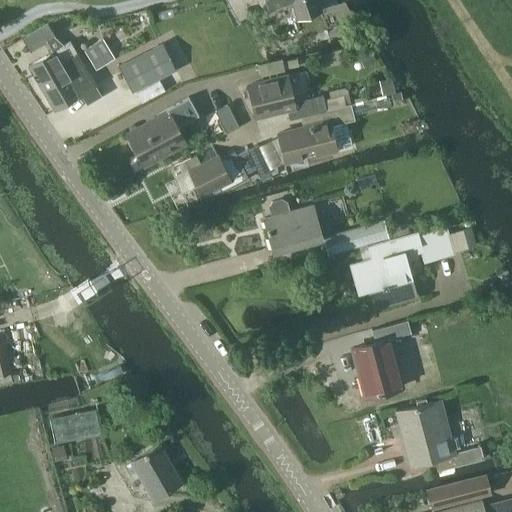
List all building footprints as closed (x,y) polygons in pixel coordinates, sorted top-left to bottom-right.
[(265,0),(269,10),(292,2),(298,19),(320,11),(316,0),(265,0)] [(29,67),(42,89),(84,64),(71,42),(65,45),(55,37),(48,24),(23,39),(31,52),(47,42),(54,52),(29,67)] [(115,57),(102,38),(83,50),(95,69),(115,57)] [(163,44),(119,66),(133,92),(176,70),(163,44)] [(370,49),(358,55),(364,67),(376,61),(370,49)] [(281,62),(257,68),(260,80),(298,71),(296,63),(282,66),(281,62)] [(96,86),(97,85),(84,64),(42,89),(55,110),(82,95),(87,104),(101,95),(96,86)] [(289,121),(300,118),(327,111),(327,110),(351,104),(348,90),(345,88),(329,91),(331,98),(324,100),(323,95),(294,102),(288,77),(248,86),(255,117),(287,110),(289,121)] [(392,78),(379,81),(383,94),(395,91),(392,78)] [(168,109),(171,113),(128,136),(143,164),(185,142),(179,130),(201,118),(190,98),(168,109)] [(303,129),(279,134),(285,162),(353,146),(347,123),(355,121),(351,104),(327,110),(327,111),(300,118),(303,129)] [(216,111),(226,132),(226,133),(239,126),(228,105),(216,111)] [(247,149),(260,177),(271,171),(258,144),(247,149)] [(248,178),(235,151),(220,159),(213,146),(174,166),(175,168),(173,169),(172,170),(171,172),(182,193),(197,185),(201,194),(218,185),(221,191),(248,178)] [(271,216),(263,218),(272,252),(321,240),(313,206),(289,212),(286,202),(282,199),(272,202),(269,206),(271,216)] [(382,220),(323,237),(327,253),(387,237),(382,220)] [(470,226),(454,231),(459,249),(475,244),(470,226)] [(369,258),(349,264),(358,294),(368,291),(373,309),(416,296),(404,257),(420,252),(423,262),(453,253),(446,228),(419,235),(418,231),(405,235),(389,240),(367,246),(369,258)] [(388,338),(411,332),(408,320),(372,330),(375,342),(353,348),(366,397),(402,387),(388,338)] [(0,375),(12,373),(2,334),(0,334),(0,375)] [(110,376),(123,373),(119,364),(107,370),(105,371),(107,377),(110,376)] [(411,465),(434,459),(437,471),(484,458),(480,446),(450,454),(435,401),(397,411),(411,465)] [(159,444),(125,464),(131,475),(138,471),(154,498),(181,481),(159,444)] [(486,476),(428,491),(432,508),(491,493),(486,476)] [(484,511),(481,502),(441,511),(484,511)]
